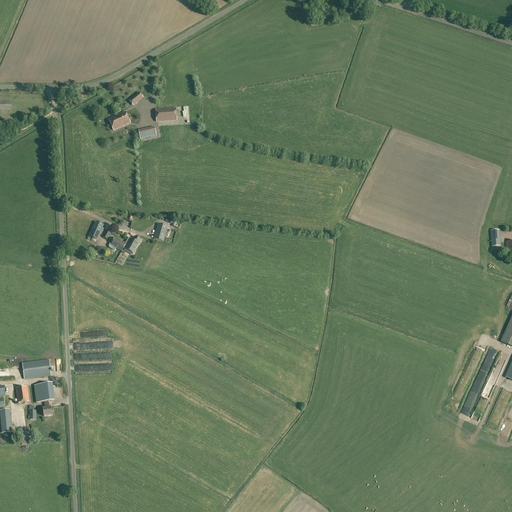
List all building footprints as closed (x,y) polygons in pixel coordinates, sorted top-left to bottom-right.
[(139,92),(128,100),(133,106),(143,98),(139,92)] [(0,110),(12,110),(12,102),(0,102),(0,110)] [(156,122),(177,121),(176,108),(155,109),(156,122)] [(113,131),(130,123),(125,112),(108,120),(113,131)] [(141,142),(157,138),(156,136),(155,127),(138,131),(140,139),(141,142)] [(101,235),(104,229),(103,228),(104,225),(95,222),(89,237),(88,237),(87,239),(88,240),(89,241),(91,237),(92,238),(91,240),(93,241),(94,239),(97,240),(99,235),(101,235)] [(163,242),(166,234),(168,227),(158,224),(153,239),(163,242)] [(492,247),(501,246),(500,230),(491,231),(492,247)] [(139,244),(141,240),(135,237),(133,241),(129,238),(126,244),(124,248),(125,249),(125,250),(133,255),(135,251),(134,250),(138,244),(139,244)] [(126,244),(115,238),(112,244),(111,243),(109,246),(109,247),(115,250),(116,248),(122,251),(124,248),(126,244)] [(24,380),(51,376),(49,360),(22,363),(24,380)] [(49,405),(48,402),(55,401),(52,383),(34,386),(36,403),(44,402),(45,408),(43,408),(44,417),(52,416),(51,407),(50,408),(49,404),(49,405)] [(17,403),(29,402),(27,387),(15,388),(17,403)] [(34,411),(34,406),(29,406),(29,409),(28,409),(28,411),(29,411),(29,416),(28,416),(28,419),(29,419),(29,420),(36,420),(36,411),(34,411)] [(0,414),(2,433),(12,432),(10,409),(0,410),(0,414)]
